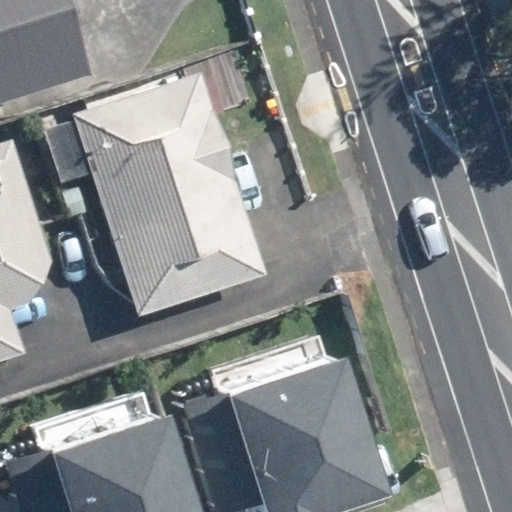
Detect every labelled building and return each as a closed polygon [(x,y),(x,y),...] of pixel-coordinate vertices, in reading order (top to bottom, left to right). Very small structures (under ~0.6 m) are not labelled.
[(0,0),(0,86),(77,62),(57,0),(0,0)] [(200,67),(69,108),(133,308),(263,268),(200,67)] [(0,354),(20,348),(7,302),(27,295),(48,257),(10,132),(0,134),(0,354)] [(317,346),(202,385),(243,511),(298,511),(364,490),(317,346)] [(151,389),(116,403),(125,427),(161,413),(151,389)]
